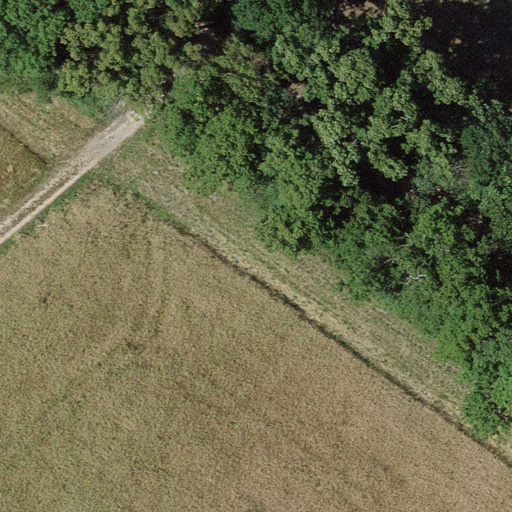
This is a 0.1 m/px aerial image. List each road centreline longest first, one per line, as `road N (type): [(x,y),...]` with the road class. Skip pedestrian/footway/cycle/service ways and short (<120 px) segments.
road 1 (track): [(135,0),(511,269)]
road 2 (track): [(0,231),(211,52)]
